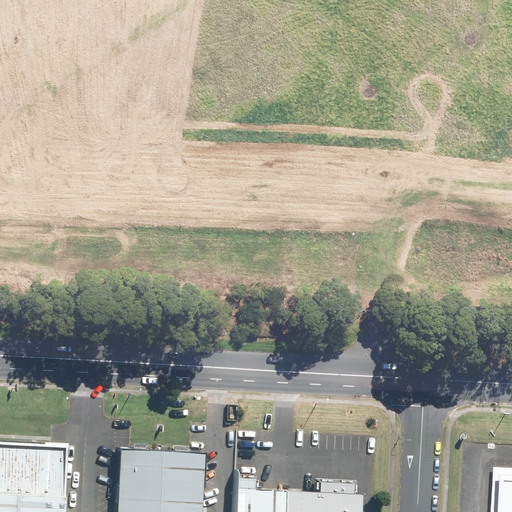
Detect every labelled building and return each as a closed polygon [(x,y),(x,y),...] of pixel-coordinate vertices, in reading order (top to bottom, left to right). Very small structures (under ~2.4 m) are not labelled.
[(0,511),(59,511),(63,447),(0,443),(0,511)] [(117,445),(115,480),(200,484),(202,450),(117,445)] [(232,511),(283,511),(285,485),(251,483),(252,473),(236,472),(232,511)] [(314,487),(285,485),(283,511),(357,511),(359,490),(350,490),(350,479),(315,477),(314,487)] [(511,511),(511,477),(500,477),(498,511),(511,511)] [(115,480),(113,511),(198,511),(200,484),(115,480)]
